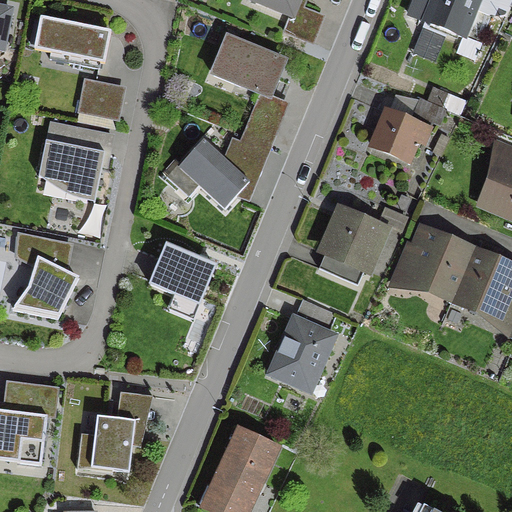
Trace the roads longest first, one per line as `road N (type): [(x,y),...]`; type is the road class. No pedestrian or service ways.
road 1 (residential): [(367,0),(161,511)]
road 2 (residential): [(0,356),(82,359),(102,336),(156,56),(153,28),(139,9),(113,0)]
